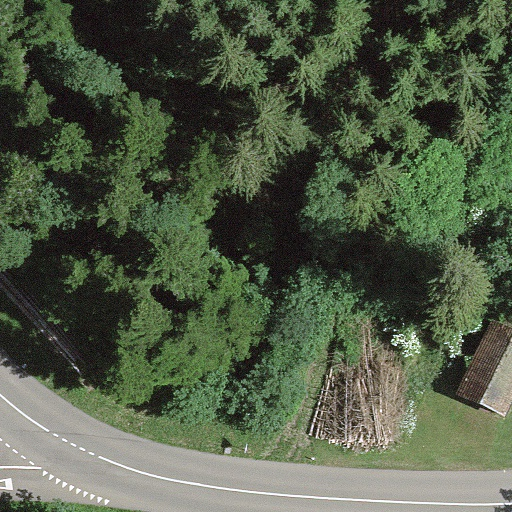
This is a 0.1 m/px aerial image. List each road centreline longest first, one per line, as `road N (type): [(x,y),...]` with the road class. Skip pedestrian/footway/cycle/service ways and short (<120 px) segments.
road 1 (tertiary): [(511,499),(375,500),(206,486),(104,463)]
road 2 (tertiary): [(104,463),(0,393)]
